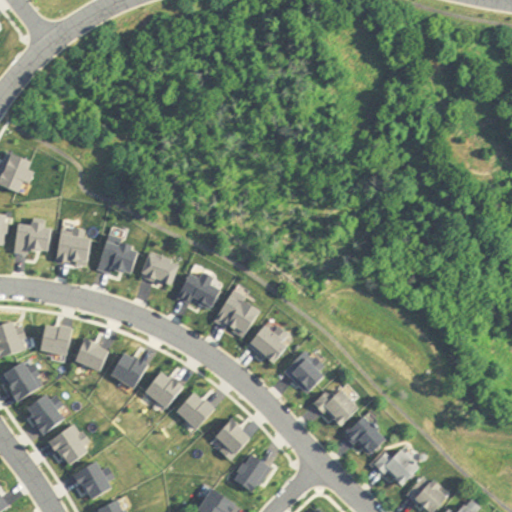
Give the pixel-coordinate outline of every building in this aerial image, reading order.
[(182,299),(215,313),(225,291),(215,287),(220,277),(196,266),(182,299)] [(361,412),(343,392),(334,401),(328,395),(319,403),(343,429),(361,412)] [(350,435),(373,458),(391,440),(368,416),(350,435)] [(396,459),(390,453),(380,464),(405,489),(425,469),(405,449),(396,459)] [(429,511),(439,511),(453,499),(429,475),(411,493),(429,511)]
